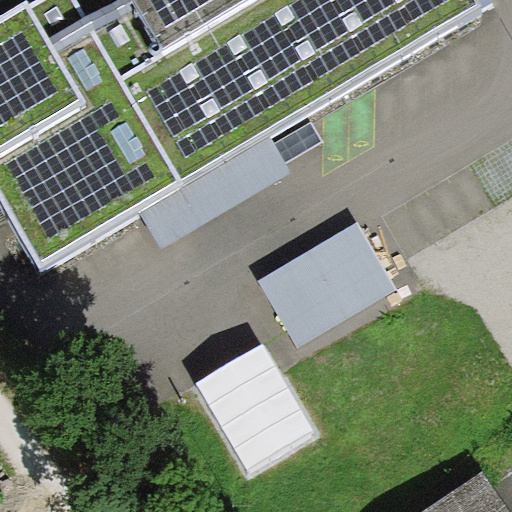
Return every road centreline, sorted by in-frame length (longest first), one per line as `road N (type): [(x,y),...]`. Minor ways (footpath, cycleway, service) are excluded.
road 1 (unknown): [(511,54),(109,290),(71,285),(0,184)]
road 2 (track): [(76,511),(0,419)]
